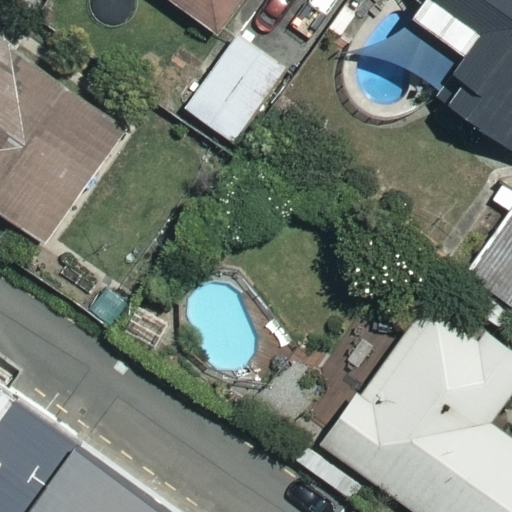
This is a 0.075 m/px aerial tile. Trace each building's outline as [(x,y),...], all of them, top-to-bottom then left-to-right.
[(174,0),(225,37),(252,0),(174,0)] [(511,0),(447,0),(431,23),(487,65),(458,105),(511,144),(511,0)] [(141,131),(0,34),(0,205),(61,248),(141,131)] [(292,71),(244,39),(193,113),(240,146),(292,71)] [(158,233),(114,202),(81,247),(125,279),(158,233)] [(511,406),(511,344),(448,295),(335,445),(422,511),(511,511),(511,437),(497,426),(511,406)] [(196,511),(0,375),(0,511),(196,511)]
